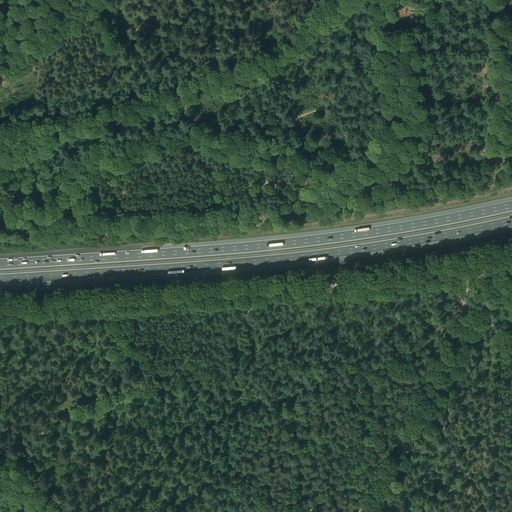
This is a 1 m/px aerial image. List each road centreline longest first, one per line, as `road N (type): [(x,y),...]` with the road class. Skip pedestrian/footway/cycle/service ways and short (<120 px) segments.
road 1 (track): [(384,0),(399,90),(367,190),(351,192),(289,163),(193,140),(114,156),(29,195)]
road 2 (motorway): [(511,205),(291,243),(0,264)]
road 3 (motorway): [(0,279),(331,253),(511,221)]
road 4 (track): [(203,293),(492,271)]
road 5 (track): [(492,271),(371,511)]
road 6 (track): [(326,0),(228,73),(119,112)]
road 7 (unclassified): [(0,308),(203,293)]
road 8 (track): [(119,112),(0,132)]
